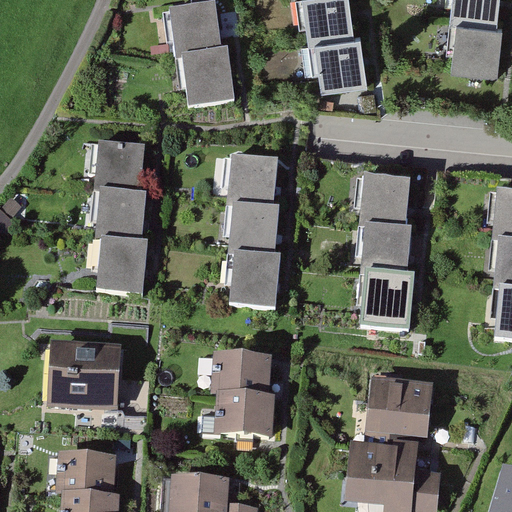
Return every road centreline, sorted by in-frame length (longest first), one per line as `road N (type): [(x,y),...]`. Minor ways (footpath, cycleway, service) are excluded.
road 1 (residential): [(0,186),(45,118),(102,0)]
road 2 (residential): [(321,125),(511,144)]
